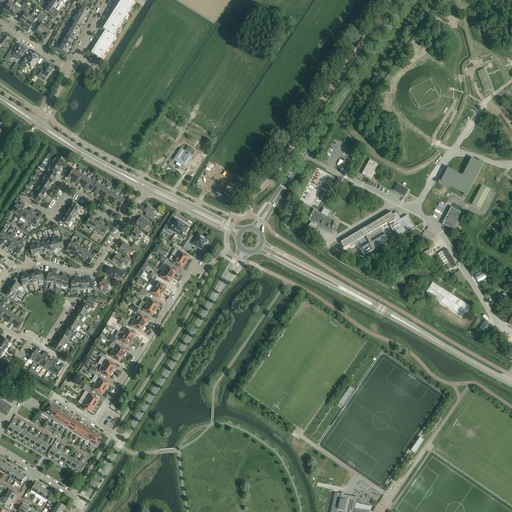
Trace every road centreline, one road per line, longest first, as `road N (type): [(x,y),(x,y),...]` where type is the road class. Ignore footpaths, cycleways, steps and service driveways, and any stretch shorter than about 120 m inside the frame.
road 1 (track): [(435,142),(400,161),(377,148),(357,121),(428,15),(450,26)]
road 2 (tertiary): [(272,204),(407,0)]
road 3 (residential): [(95,422),(197,260)]
road 4 (unclassified): [(123,439),(226,278)]
road 5 (tertiary): [(511,384),(358,297)]
road 6 (residential): [(9,265),(95,270),(124,224)]
road 7 (residential): [(21,195),(51,215),(70,187),(124,224)]
